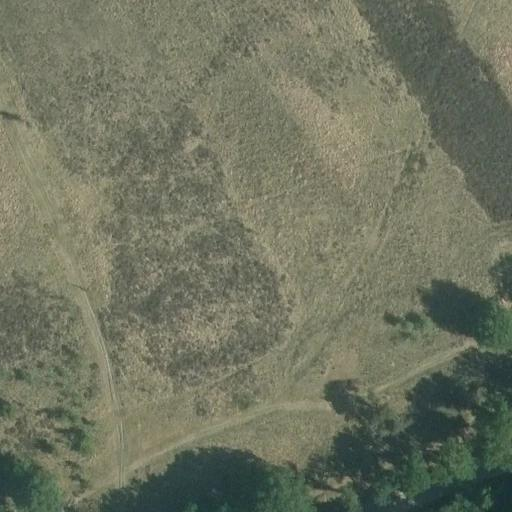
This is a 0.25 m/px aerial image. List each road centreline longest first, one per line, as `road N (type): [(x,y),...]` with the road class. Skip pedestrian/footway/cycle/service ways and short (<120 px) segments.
road 1 (unclassified): [(369,511),(511,460)]
road 2 (track): [(511,468),(396,511)]
